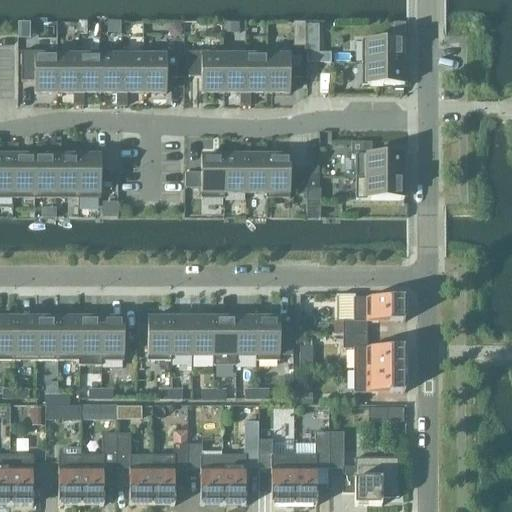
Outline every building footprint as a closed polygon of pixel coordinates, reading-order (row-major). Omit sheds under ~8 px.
[(239,23),(223,23),(223,34),(239,34),(239,23)] [(393,36),(406,36),(406,23),(393,23),(393,36)] [(318,42),(306,42),(306,55),(318,55),(318,42)] [(361,42),(361,65),(403,65),(403,42),(361,42)] [(34,70),(34,53),(22,53),(22,70),(22,80),(34,80),(34,70)] [(56,95),(57,54),(34,53),(34,70),(34,80),(34,95),(56,95)] [(245,58),(245,95),(249,95),(267,95),(266,53),(265,53),(265,58),(245,58)] [(266,53),(267,95),(289,95),(289,79),(289,69),(289,53),(266,53)] [(74,96),(78,96),(78,54),(76,54),(76,58),(57,58),(57,54),(56,95),(74,96)] [(82,96),(100,96),(100,54),(78,54),(78,96),(82,96)] [(100,96),(117,96),(121,96),(121,54),(100,54),(100,96)] [(121,54),(121,96),(125,96),(143,96),(143,54),(121,54)] [(143,54),(143,96),(165,96),(165,80),(165,56),(165,54),(143,54)] [(188,79),(201,79),(200,54),(188,54),(188,79)] [(201,96),(223,95),(223,54),(200,54),(201,79),(201,96)] [(223,95),(241,95),(245,95),(245,58),(224,58),(224,54),(223,54),(223,95)] [(318,55),(306,55),(306,65),(318,64),(318,55)] [(330,55),(318,55),(318,64),(330,64),(330,55)] [(165,56),(165,80),(177,80),(177,56),(165,56)] [(403,65),(361,65),(361,87),(394,87),(403,87),(403,65)] [(289,69),(289,79),(301,79),(301,69),(289,69)] [(403,87),(394,87),(394,96),(403,96),(403,87)] [(371,144),(351,144),(351,156),(355,156),(361,156),(371,156),(371,144)] [(355,156),(355,179),(361,179),(403,179),(403,156),(371,156),(361,156),(355,156)] [(8,159),(0,158),(0,200),(12,200),(12,159),(8,159)] [(56,159),(56,200),(77,200),(77,158),(60,159),(56,159)] [(77,158),(77,200),(100,200),(100,184),(100,175),(100,158),(77,158)] [(17,159),(12,159),(12,200),(34,200),(34,159),(17,159)] [(34,159),(34,200),(56,200),(56,159),(51,159),(34,159)] [(201,201),(223,201),(223,159),(200,159),(200,175),(201,191),(201,201)] [(224,196),(245,196),(245,159),(241,159),(223,159),(223,201),(224,201),(224,196)] [(266,201),(266,159),(249,159),(245,159),(245,196),(266,196),(266,201)] [(266,159),(266,201),(289,201),(289,185),(289,175),(289,159),(266,159)] [(319,168),(306,168),(306,178),(319,178),(319,168)] [(100,175),(100,185),(112,184),(112,175),(100,175)] [(201,191),(200,175),(184,175),(184,191),(201,191)] [(301,175),(289,175),(289,185),(301,185),(301,175)] [(319,190),(319,178),(306,178),(306,190),(319,190)] [(355,201),(403,201),(403,179),(361,179),(355,179),(355,201)] [(353,323),(342,323),(342,337),(366,337),(366,324),(403,324),(403,300),(354,300),(353,300),(353,323)] [(14,355),(14,321),(0,320),(0,362),(14,363),(14,355)] [(36,321),(14,321),(14,355),(14,363),(36,363),(36,355),(36,321)] [(36,363),(57,363),(57,355),(57,321),(36,321),(36,355),(36,363)] [(57,355),(57,363),(79,363),(79,321),(57,321),(57,355)] [(79,321),(79,363),(79,368),(101,368),(101,363),(101,321),(79,321)] [(123,321),(101,321),(101,363),(123,363),(123,321)] [(170,355),(170,321),(147,321),(147,355),(147,363),(170,363),(170,355)] [(192,351),(192,321),(170,321),(170,355),(192,355),(192,351)] [(213,321),(192,321),(192,351),(192,355),(213,355),(213,351),(213,321)] [(235,321),(213,321),(213,351),(213,355),(235,355),(235,351),(235,321)] [(235,351),(235,355),(256,355),(256,321),(235,321),(235,351)] [(279,321),(256,321),(256,355),(256,363),(280,363),(280,355),(292,355),(292,323),(279,323),(279,321)] [(353,351),(353,373),(403,372),(403,349),(366,350),(366,337),(342,337),(342,351),(353,351)] [(403,372),(353,373),(353,395),(403,395),(403,372)] [(170,391),(158,391),(158,401),(170,401),(170,391)] [(182,391),(170,391),(170,401),(182,401),(182,391)] [(213,391),(201,391),(201,401),(213,401),(213,391)] [(225,391),(213,391),(213,401),(225,401),(225,391)] [(256,391),(244,391),(244,401),(256,401),(256,391)] [(268,391),(256,391),(256,401),(268,401),(268,391)] [(14,392),(2,392),(2,401),(2,402),(14,402),(14,392)] [(26,392),(14,392),(14,402),(26,402),(26,401),(26,392)] [(101,392),(88,392),(88,401),(88,402),(101,402),(101,392)] [(112,392),(101,392),(101,402),(112,402),(112,401),(112,392)] [(311,395),(299,395),(299,401),(299,406),(311,406),(311,395)] [(57,398),(45,398),(45,401),(45,408),(57,408),(57,398)] [(69,398),(57,398),(57,408),(69,408),(69,401),(69,398)] [(80,408),(80,423),(113,423),(113,408),(80,408)] [(128,421),(128,408),(116,408),(116,421),(128,421)] [(42,427),(42,409),(29,409),(29,427),(42,427)] [(45,423),(59,423),(59,409),(45,409),(45,423)] [(403,410),(386,410),(386,424),(403,424),(403,410)] [(187,433),(173,433),(173,447),(187,447),(187,433)] [(103,470),(116,470),(116,435),(103,435),(103,458),(80,458),(80,508),(103,508),(103,470)] [(128,508),(151,508),(151,458),(128,458),(129,435),(116,435),(116,470),(129,470),(128,508)] [(293,458),(293,508),(315,508),(315,471),(328,471),(328,465),(328,435),(314,435),(314,458),(293,458)] [(342,435),(328,435),(328,465),(342,465),(342,435)] [(270,470),(270,508),(293,508),(293,458),(293,446),(270,446),(270,443),(258,443),(258,470),(270,470)] [(151,458),(151,508),(174,508),(174,471),(187,471),(187,447),(173,447),(173,458),(151,458)] [(201,447),(187,447),(187,471),(199,471),(200,508),(222,508),(223,458),(201,458),(201,447)] [(0,507),(10,508),(10,458),(0,457),(0,507)] [(10,458),(10,508),(32,508),(32,458),(10,458)] [(58,508),(80,508),(80,458),(58,458),(58,508)] [(244,458),(223,458),(222,508),(244,508),(244,458)] [(398,460),(354,460),(354,469),(342,469),(342,496),(354,496),(354,508),(381,508),(381,500),(398,500),(398,460)]
